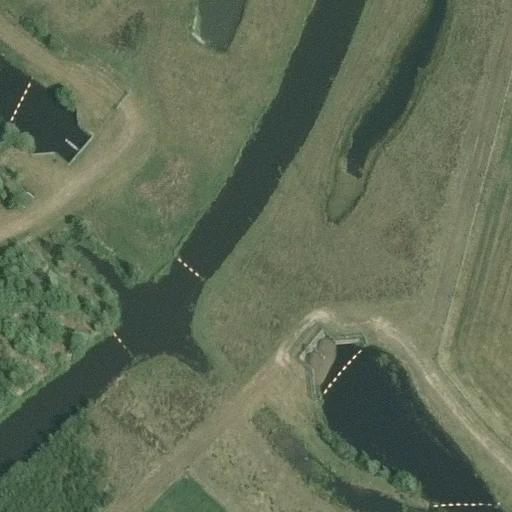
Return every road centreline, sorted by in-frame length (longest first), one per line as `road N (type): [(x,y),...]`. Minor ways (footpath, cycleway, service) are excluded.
road 1 (track): [(121,511),(270,362),(337,307),(396,333),(447,404),(511,466)]
road 2 (track): [(0,232),(86,180),(125,136),(125,105),(0,24)]
